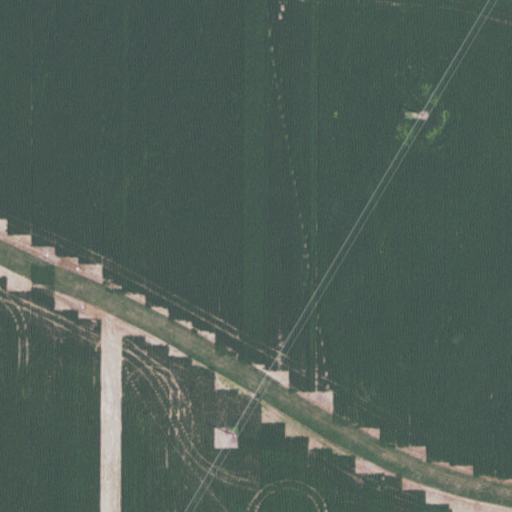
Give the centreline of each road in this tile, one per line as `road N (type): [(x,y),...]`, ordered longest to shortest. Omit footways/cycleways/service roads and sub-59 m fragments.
road 1 (track): [(327,401),(321,278),(278,83),(268,9),(275,0)]
road 2 (track): [(79,258),(327,401)]
